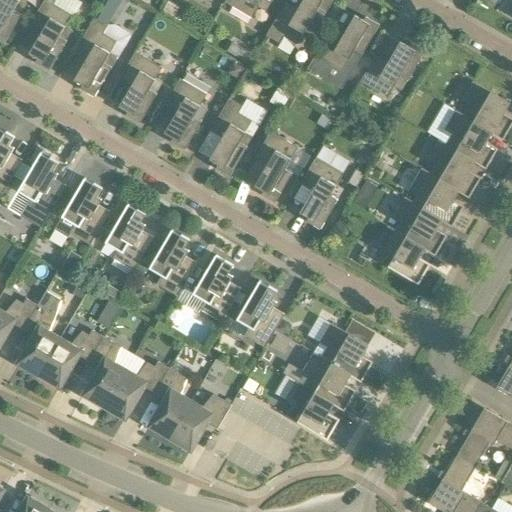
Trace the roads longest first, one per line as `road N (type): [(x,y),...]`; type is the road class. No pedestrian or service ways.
road 1 (residential): [(457,345),(0,82)]
road 2 (residential): [(0,428),(196,511)]
road 3 (residential): [(360,511),(444,368)]
